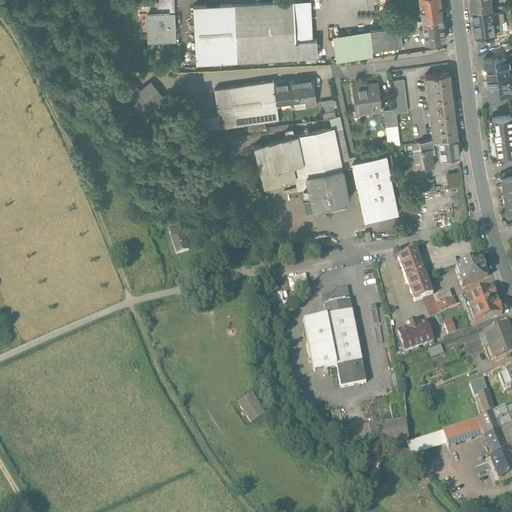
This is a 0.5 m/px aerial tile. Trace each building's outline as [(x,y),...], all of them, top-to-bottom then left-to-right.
[(171,8),(171,13),(175,12),(174,0),(156,0),(157,8),(171,8)] [(310,0),(293,1),(295,41),(312,40),(310,0)] [(419,0),(421,19),(441,16),(439,0),(419,0)] [(470,0),(471,8),(490,7),(489,0),(470,0)] [(293,1),(193,6),(196,62),(317,57),(317,40),(312,40),(295,41),(293,1)] [(490,7),(471,8),(475,35),(494,34),(494,33),(502,32),(501,22),(504,21),(502,12),(491,14),(490,7)] [(174,40),(173,14),(146,15),(148,42),(174,40)] [(444,39),(441,16),(421,19),(423,33),(424,42),(444,39)] [(423,33),(421,19),(410,20),(411,26),(400,27),(401,36),(423,33)] [(401,47),(401,36),(400,27),(370,30),(372,51),(401,47)] [(372,57),(372,51),(370,30),(332,36),(336,63),(372,57)] [(494,39),(495,48),(503,44),(507,43),(505,38),(494,39)] [(491,50),(493,59),(505,57),(503,44),(495,48),(491,50)] [(493,59),(484,60),(485,76),(507,73),(505,57),(493,59)] [(438,138),(456,135),(448,72),(424,75),(425,81),(426,81),(429,100),(427,100),(429,113),(430,113),(433,132),(431,132),(432,139),(438,138)] [(507,73),(485,76),(488,94),(497,93),(509,91),(508,83),(507,73)] [(161,100),(148,84),(139,91),(127,75),(105,82),(138,119),(161,100)] [(287,84),(273,85),(276,105),(290,103),(291,109),(316,105),(312,78),(286,81),(287,84)] [(391,80),(395,108),(395,112),(407,111),(403,79),(391,80)] [(278,119),(276,105),(273,85),(273,80),(214,88),(217,112),(196,114),(198,129),(219,126),(264,121),(278,119)] [(377,82),(351,85),(354,114),(380,111),(380,106),(381,106),(381,103),(379,103),(377,82)] [(509,91),(497,93),(497,99),(511,96),(511,90),(511,83),(508,83),(509,91)] [(323,119),(330,118),(335,117),(332,99),(320,101),(323,119)] [(399,145),(395,112),(395,108),(383,110),(387,146),(399,145)] [(330,118),(332,127),(340,168),(353,166),(352,162),(356,161),(355,156),(348,158),(339,116),(335,117),(330,118)] [(511,120),(511,116),(491,118),(493,131),(491,131),(492,137),(494,137),(496,154),(511,151),(511,120)] [(265,127),(264,121),(219,126),(220,132),(265,127)] [(252,147),(259,174),(302,164),(307,188),(312,209),(329,205),(329,209),(344,206),(343,202),(348,201),(340,168),(332,127),(295,136),(293,130),(285,131),(287,138),(252,147)] [(460,156),(456,135),(438,138),(439,146),(441,158),(460,156)] [(438,138),(432,139),(410,144),(416,171),(425,169),(433,167),(430,155),(434,154),(432,147),(439,146),(438,138)] [(396,187),(390,154),(356,161),(352,162),(353,166),(364,222),(397,215),(392,188),(396,187)] [(302,189),(307,188),(302,164),(259,174),(262,189),(278,185),(277,181),(294,177),(298,190),(302,189)] [(414,172),(416,182),(427,180),(425,169),(416,171),(414,172)] [(447,185),(460,183),(459,172),(446,174),(447,185)] [(511,176),(501,178),(503,190),(511,188),(511,176)] [(433,179),(427,180),(416,182),(414,183),(416,192),(435,189),(433,179)] [(307,210),(312,209),(307,188),(302,189),(307,210)] [(511,200),(511,188),(503,190),(504,202),(511,200)] [(177,229),(169,231),(176,254),(189,251),(184,232),(179,233),(177,229)] [(416,251),(397,258),(405,277),(403,277),(405,283),(407,283),(414,301),(423,298),(433,294),(416,251)] [(455,269),(462,287),(487,278),(480,259),(455,269)] [(305,274),(293,277),(296,291),(308,288),(305,274)] [(340,388),(366,383),(346,288),(336,290),(337,294),(322,297),(326,317),(303,321),(313,371),(336,367),(340,388)] [(464,300),(468,313),(497,302),(492,289),(464,300)] [(423,298),(430,315),(439,311),(439,310),(454,305),(448,291),(433,296),(433,294),(423,298)] [(502,315),(497,302),(468,313),(473,326),(502,315)] [(460,329),(455,318),(443,322),(448,334),(460,329)] [(409,327),(398,331),(405,350),(433,340),(426,321),(420,323),(419,319),(408,323),(409,327)] [(480,340),(484,351),(511,340),(506,327),(485,335),(486,338),(480,340)] [(511,355),(511,342),(511,340),(484,351),(488,361),(494,359),(495,362),(511,355)] [(439,347),(427,351),(430,359),(442,355),(439,347)] [(503,391),(511,386),(511,371),(497,378),(503,391)] [(473,399),(478,397),(487,394),(482,381),(469,385),(473,399)] [(250,393),(237,402),(250,422),(260,415),(261,418),(265,415),(250,393)] [(493,414),(487,394),(478,397),(484,417),(493,414)] [(511,407),(493,414),(502,434),(511,429),(511,407)] [(511,429),(502,434),(493,414),(478,421),(485,438),(486,440),(485,440),(493,460),(509,453),(511,460),(511,429)] [(408,441),(406,419),(368,425),(371,446),(408,441)] [(448,449),(485,438),(478,421),(442,432),(446,444),(448,449)] [(417,453),(446,444),(442,432),(413,441),(417,453)] [(511,460),(509,453),(493,460),(489,462),(498,482),(511,476),(511,460)]
